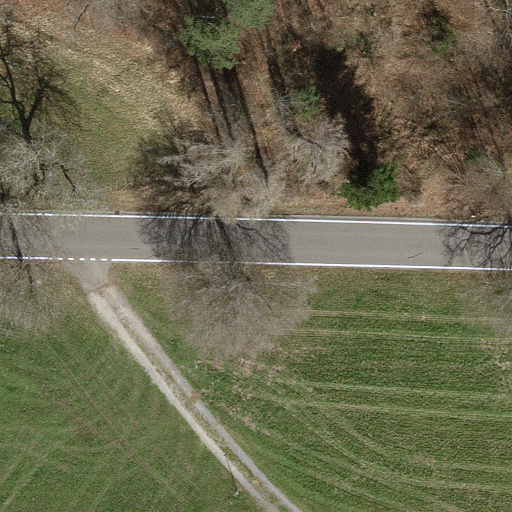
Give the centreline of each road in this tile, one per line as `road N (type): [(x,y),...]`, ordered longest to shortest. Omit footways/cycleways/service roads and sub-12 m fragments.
road 1 (tertiary): [(511,247),(0,235)]
road 2 (track): [(87,237),(112,310),(256,486),(287,511)]
